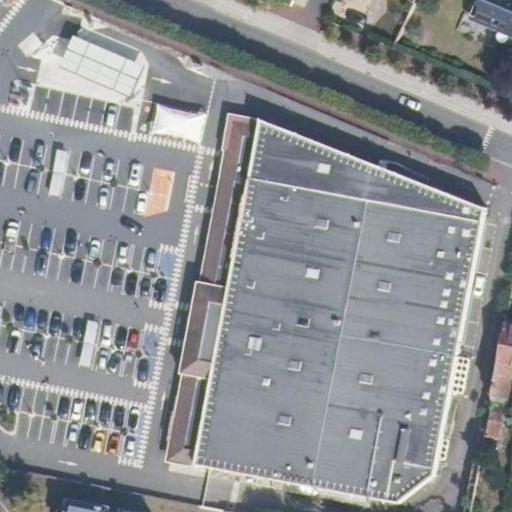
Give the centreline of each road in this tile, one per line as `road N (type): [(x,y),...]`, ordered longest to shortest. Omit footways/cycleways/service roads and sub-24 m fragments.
road 1 (tertiary): [(511,149),(295,59)]
road 2 (tertiary): [(295,59),(158,0)]
